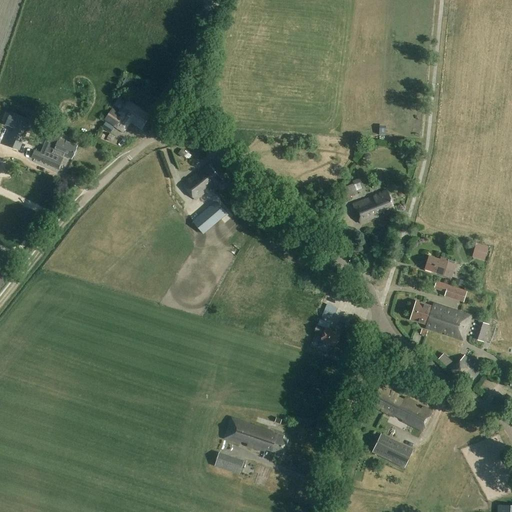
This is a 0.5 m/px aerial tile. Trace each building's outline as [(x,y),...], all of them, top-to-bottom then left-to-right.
[(132,93),(136,84),(126,80),(122,89),(132,93)] [(105,120),(115,126),(123,132),(131,122),(141,129),(150,117),(126,100),(117,112),(122,116),(121,117),(115,113),(116,111),(113,109),(105,120)] [(103,113),(108,104),(101,101),(97,109),(103,113)] [(12,133),(21,138),(27,124),(28,125),(29,122),(10,113),(5,122),(15,126),(12,133)] [(110,133),(114,128),(106,122),(102,127),(110,133)] [(49,132),(40,152),(62,162),(64,156),(72,159),(77,146),(59,139),(60,137),(49,132)] [(101,144),(104,150),(113,146),(110,140),(101,144)] [(182,158),(185,155),(186,153),(184,151),(182,149),(178,154),(182,158)] [(59,169),(62,162),(40,152),(35,150),(32,157),(59,169)] [(215,187),(222,182),(218,177),(219,177),(209,165),(202,170),(204,173),(199,176),(197,173),(183,185),(195,199),(213,184),(215,187)] [(346,203),(351,200),(350,197),(358,194),(353,184),(345,187),(346,189),(341,191),(346,203)] [(383,213),(393,209),(386,191),(374,196),(375,197),(353,206),(360,224),(378,216),(377,214),(383,212),(383,213)] [(194,218),(205,232),(226,214),(215,200),(198,214),(194,218)] [(475,243),(473,252),(485,255),(488,246),(475,243)] [(424,268),(443,275),(452,278),(457,263),(447,260),(440,258),(440,260),(428,256),(424,268)] [(446,292),(445,296),(463,302),(467,291),(448,285),(446,292)] [(464,315),(436,306),(436,308),(431,306),(417,301),(411,319),(427,325),(425,328),(456,339),(462,341),(465,332),(467,324),(468,324),(470,317),(464,315)] [(327,304),(322,316),(331,320),(336,308),(327,304)] [(278,329),(256,323),(253,335),(295,345),(297,338),(289,336),(292,324),(280,321),(278,329)] [(482,341),(487,324),(479,322),(473,338),(482,341)] [(316,326),(314,332),(322,335),(320,342),(334,347),(338,334),(316,326)] [(452,370),(469,385),(482,370),(475,363),(473,365),(468,361),(470,359),(465,355),(457,364),(452,370)] [(444,364),(449,368),(455,362),(450,357),(444,364)] [(381,385),(370,405),(394,417),(394,416),(402,420),(402,421),(422,431),(424,426),(428,428),(430,423),(427,422),(432,411),(423,406),(421,409),(415,406),(417,403),(405,397),(403,400),(397,397),(399,394),(381,385)] [(281,454),(286,439),(281,438),(282,435),(231,417),(224,437),(260,450),(261,448),(264,449),(264,448),(281,454)] [(405,468),(414,449),(381,434),(372,453),(405,468)] [(198,473),(224,478),(227,464),(202,458),(198,473)] [(231,472),(239,475),(244,461),(236,458),(231,472)]
